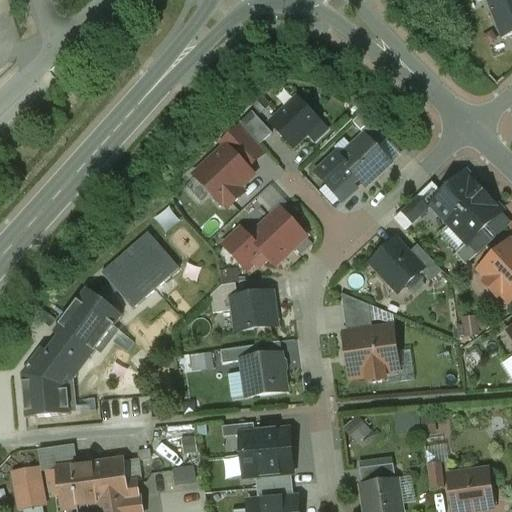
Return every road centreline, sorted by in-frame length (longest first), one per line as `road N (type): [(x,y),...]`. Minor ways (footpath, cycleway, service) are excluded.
road 1 (secondary): [(0,259),(237,0)]
road 2 (residential): [(346,239),(319,265),(309,297),(337,511)]
road 3 (residential): [(335,0),(466,120)]
road 4 (residential): [(466,120),(346,239)]
road 5 (residential): [(155,426),(0,443)]
road 6 (residential): [(0,103),(104,0)]
